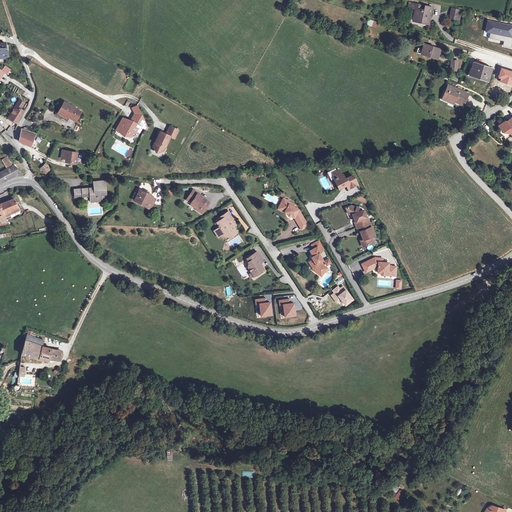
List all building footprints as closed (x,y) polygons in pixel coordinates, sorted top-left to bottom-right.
[(428,23),(430,12),(432,13),(433,7),(426,6),(425,11),(421,10),(422,5),(411,3),(410,8),(416,9),(413,20),(428,23)] [(459,20),(461,10),(459,10),(452,8),(451,12),(458,14),(457,20),(459,20)] [(375,27),(377,22),(368,19),(367,25),(372,26),(375,27)] [(424,44),(423,49),(418,48),(417,52),(437,58),(440,49),(432,47),(430,46),(424,44)] [(487,81),(491,69),(473,63),(470,74),(477,76),(477,77),(487,81)] [(468,94),(448,85),(447,86),(446,86),(444,90),(445,90),(442,99),(448,102),(449,100),(454,102),(463,106),(468,94)] [(16,106),(8,117),(16,123),(24,111),(21,109),(25,103),(19,99),(15,106),(16,106)] [(64,102),(58,113),(67,118),(69,115),(76,120),(81,111),(64,102)] [(137,105),(132,107),(136,114),(138,115),(141,114),(137,105)] [(123,118),(118,127),(123,130),(122,133),(128,136),(131,130),(138,134),(141,129),(140,128),(142,126),(142,127),(147,125),(141,114),(138,115),(136,114),(131,123),(123,118)] [(511,117),(507,121),(505,121),(500,125),(499,127),(502,131),(500,132),(505,139),(511,135),(511,117)] [(178,130),(170,126),(166,134),(160,131),(156,140),(158,140),(157,142),(155,143),(154,146),(155,151),(158,153),(164,151),(170,136),(174,138),(178,130)] [(21,129),(19,141),(30,146),(35,133),(21,129)] [(77,153),(62,150),(61,158),(66,159),(65,160),(71,162),(71,163),(75,164),(77,153)] [(46,163),(43,166),(43,167),(41,169),(46,173),(50,169),(46,163)] [(14,165),(0,172),(0,183),(20,173),(14,165)] [(338,170),(332,173),(335,179),(337,178),(338,181),(337,185),(339,189),(344,186),(344,185),(345,184),(348,189),(357,184),(352,175),(346,179),(344,178),(342,174),(341,175),(338,170)] [(90,188),(74,190),(75,197),(90,196),(91,202),(102,201),(101,198),(101,195),(105,195),(106,195),(105,181),(93,182),(94,189),(89,189),(90,188)] [(137,195),(135,200),(144,205),(144,206),(150,209),(155,200),(150,198),(151,196),(148,194),(149,192),(145,190),(144,192),(140,190),(137,195)] [(192,191),(187,199),(191,203),(198,207),(197,209),(196,210),(201,213),(208,203),(205,200),(200,196),(197,194),(192,191)] [(359,204),(367,201),(365,195),(357,198),(359,204)] [(283,198),(278,209),(287,214),(288,212),(282,209),(284,204),(282,203),(285,199),(283,198)] [(14,199),(0,204),(0,205),(6,219),(22,212),(20,207),(18,208),(14,199)] [(284,204),(282,209),(288,212),(287,214),(287,215),(287,216),(288,216),(289,217),(290,217),(291,216),(294,218),(296,221),(303,217),(298,210),(293,207),(291,206),(292,203),(285,199),(282,203),(284,204)] [(351,206),(346,208),(348,213),(352,215),(354,214),(356,217),(354,217),(356,221),(355,222),(357,227),(369,222),(367,217),(366,217),(363,210),(361,211),(360,209),(357,207),(357,208),(351,206)] [(220,220),(216,222),(219,227),(217,229),(220,235),(227,236),(230,234),(231,236),(237,232),(233,227),(232,225),(235,223),(232,219),(233,218),(228,211),(221,216),(222,218),(220,220)] [(305,221),(298,225),(301,229),(308,225),(305,221)] [(374,235),(369,222),(357,227),(359,232),(360,232),(363,239),(361,240),(364,246),(372,243),(369,237),(371,236),(374,235)] [(319,241),(312,245),(314,249),(317,247),(321,253),(324,250),(319,241)] [(313,260),(309,262),(314,271),(320,275),(326,267),(320,262),(323,261),(319,254),(321,253),(317,247),(314,249),(310,251),(313,257),(314,258),(312,259),(313,260)] [(257,252),(247,259),(249,262),(248,262),(251,266),(248,268),(252,273),(254,276),(264,270),(260,263),(258,260),(261,258),(257,252)] [(370,265),(364,268),(366,272),(373,268),(378,268),(378,272),(381,273),(395,274),(396,266),(388,266),(389,263),(385,262),(383,262),(382,262),(383,258),(374,258),(368,261),(370,265)] [(256,304),(259,303),(260,316),(271,314),(270,302),(266,303),(266,298),(255,299),(256,304)] [(289,299),(279,300),(279,305),(283,305),(284,316),(295,315),(293,303),(290,304),(289,299)] [(27,334),(21,354),(49,360),(49,359),(56,358),(56,360),(60,360),(61,351),(60,351),(59,352),(58,352),(57,351),(56,350),(42,346),(43,340),(30,335),(30,331),(28,331),(27,334)] [(398,490),(395,498),(401,500),(404,493),(398,490)]
